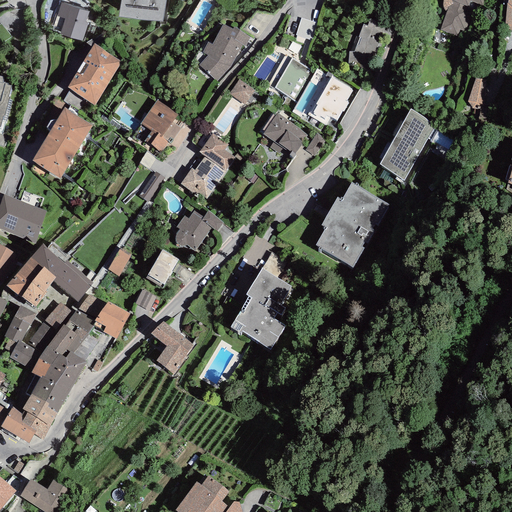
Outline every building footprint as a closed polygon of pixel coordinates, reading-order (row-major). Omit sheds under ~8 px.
[(165,0),(121,0),(119,17),(163,22),(165,0)] [(460,29),(465,32),(475,3),(484,6),(485,0),(443,0),(442,1),(442,3),(443,6),(443,9),(444,11),(446,11),(439,30),(457,37),(460,29)] [(89,11),(61,2),(52,30),(60,33),(59,34),(82,42),(88,23),(85,22),(89,11)] [(313,39),(317,21),(302,17),(297,36),(313,39)] [(385,25),(370,19),(367,26),(363,24),(359,37),(354,51),(348,52),(348,64),(366,71),(385,25)] [(233,29),(223,24),(213,44),(208,42),(202,52),(208,55),(199,65),(216,81),(231,66),(242,45),(245,47),(250,38),(234,27),(233,29)] [(122,62),(94,43),(67,87),(94,105),(122,62)] [(315,72),(292,58),(274,88),(297,102),(315,72)] [(0,145),(4,147),(7,134),(2,133),(5,121),(2,121),(3,116),(4,116),(9,97),(8,97),(11,86),(7,85),(7,83),(3,82),(4,77),(0,75),(0,145)] [(352,89),(331,77),(316,104),(317,105),(313,112),(314,113),(313,114),(316,116),(315,116),(319,118),(320,116),(324,119),(326,116),(330,118),(330,117),(336,120),(342,111),(343,112),(349,102),(346,101),(352,91),(351,90),(352,89)] [(488,80),(475,78),(468,101),(473,109),(480,108),(486,104),(488,80)] [(254,90),(239,80),(229,94),(243,105),(254,90)] [(177,114),(157,100),(140,124),(151,131),(144,141),(160,152),(167,142),(170,143),(180,128),(172,122),(177,114)] [(93,125),(64,108),(31,160),(59,178),(93,125)] [(436,125),(410,109),(378,164),(404,179),(436,125)] [(308,135),(277,113),(262,134),(274,142),(270,147),(279,154),(283,148),(285,150),(286,149),(291,152),(289,155),(293,158),(296,155),(294,154),(308,135)] [(326,140),(316,133),(304,150),(314,156),(326,140)] [(228,144),(212,134),(199,152),(205,156),(195,171),(191,168),(180,184),(192,193),(196,192),(206,199),(235,157),(224,150),(228,144)] [(164,168),(153,161),(137,186),(148,194),(164,168)] [(389,206),(351,183),(341,199),(337,197),(321,224),(326,227),(315,245),(352,267),(389,206)] [(47,211),(4,195),(0,204),(0,229),(35,243),(47,211)] [(203,217),(194,211),(188,218),(184,216),(176,227),(179,229),(178,231),(177,232),(176,234),(175,237),(175,240),(176,243),(177,244),(179,246),(181,246),(183,246),(185,246),(186,245),(195,252),(212,227),(201,219),(203,217)] [(208,211),(203,217),(201,219),(212,227),(217,231),(223,223),(208,211)] [(19,255),(0,244),(0,280),(5,283),(19,255)] [(64,263),(42,244),(31,257),(43,268),(43,266),(55,278),(53,281),(78,302),(92,283),(66,260),(64,263)] [(130,256),(119,250),(108,269),(119,275),(130,256)] [(179,260),(162,250),(145,278),(162,288),(179,260)] [(289,263),(271,253),(262,269),(280,279),(289,263)] [(31,282),(43,268),(31,257),(6,286),(21,297),(31,282)] [(55,278),(43,266),(43,268),(31,282),(21,297),(36,307),(47,292),(45,291),(53,281),(55,278)] [(280,279),(262,269),(246,294),(248,296),(230,327),(240,333),(242,331),(271,349),(285,326),(281,324),(284,319),(280,317),(284,308),(280,305),(291,286),(280,279)] [(156,297),(142,289),(135,303),(149,311),(156,297)] [(107,303),(89,295),(78,309),(96,318),(107,303)] [(0,317),(8,302),(0,297),(0,317)] [(71,311),(60,302),(45,321),(56,330),(71,311)] [(108,302),(107,303),(96,318),(95,319),(94,321),(96,322),(93,326),(103,331),(103,332),(116,339),(129,314),(108,302)] [(36,314),(20,305),(4,336),(9,339),(4,348),(12,352),(18,341),(21,342),(36,314)] [(95,319),(77,310),(68,320),(87,333),(93,326),(96,322),(94,321),(95,319)] [(63,324),(47,346),(62,355),(66,350),(70,352),(84,361),(98,341),(87,333),(68,320),(65,325),(63,324)] [(40,351),(56,330),(45,321),(27,344),(40,351)] [(193,345),(163,321),(151,333),(167,347),(156,361),(174,375),(187,357),(185,356),(193,345)] [(29,368),(40,351),(27,344),(21,342),(18,341),(12,352),(9,357),(29,368)] [(66,358),(62,355),(47,346),(38,359),(63,374),(67,367),(66,358)] [(84,361),(70,352),(66,358),(67,367),(63,374),(55,385),(69,391),(86,362),(84,361)] [(63,374),(38,359),(31,373),(40,378),(55,385),(63,374)] [(40,378),(31,394),(49,404),(47,407),(57,413),(69,391),(55,385),(40,378)] [(49,404),(31,394),(22,409),(24,411),(50,427),(57,413),(47,407),(49,404)] [(21,415),(21,414),(12,407),(0,427),(29,444),(34,434),(36,430),(22,421),(21,415)] [(43,440),(50,427),(24,411),(21,414),(21,415),(22,421),(36,430),(34,434),(43,440)] [(229,492),(208,476),(201,485),(196,481),(174,511),(176,511),(242,511),(239,502),(233,502),(229,507),(221,502),(229,492)] [(0,477),(0,509),(16,491),(0,477)] [(47,490),(30,478),(20,496),(45,511),(55,511),(69,489),(53,480),(47,490)]
